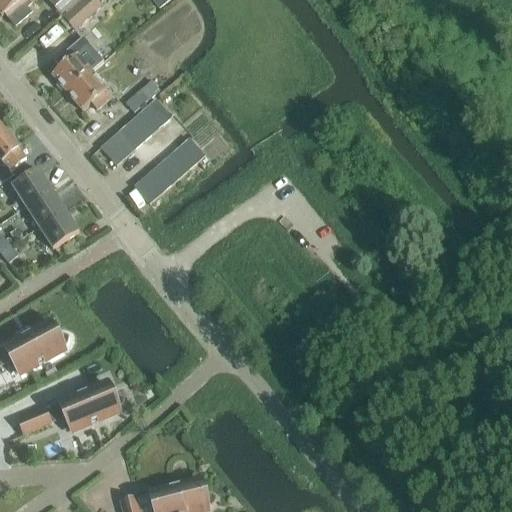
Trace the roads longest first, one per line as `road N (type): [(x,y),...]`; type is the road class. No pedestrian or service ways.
road 1 (residential): [(131,236),(0,74)]
road 2 (unclassified): [(359,511),(230,355)]
road 3 (residential): [(85,475),(230,355)]
road 4 (unclassified): [(230,355),(131,236)]
